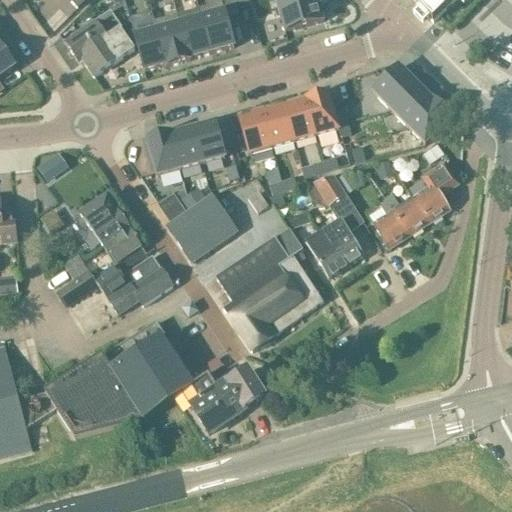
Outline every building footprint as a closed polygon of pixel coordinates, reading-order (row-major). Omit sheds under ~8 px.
[(87,2),(85,0),(75,0),(71,4),(78,11),(87,2)] [(221,0),(222,5),(226,17),(238,14),(236,6),(233,0),(221,0)] [(318,8),(286,0),(276,0),(286,33),(322,23),(318,8)] [(286,0),(318,8),(326,0),(286,0)] [(408,0),(433,25),(458,0),(408,0)] [(222,5),(200,11),(212,56),(235,49),(226,17),(222,5)] [(178,17),(190,63),(191,63),(191,61),(212,56),(200,11),(199,11),(201,20),(181,26),(178,17)] [(96,23),(64,44),(78,66),(83,63),(110,44),(107,40),(120,31),(122,30),(110,13),(96,23)] [(178,17),(155,23),(168,69),(190,63),(178,17)] [(168,69),(155,23),(157,33),(135,39),(145,74),(167,68),(167,69),(168,69)] [(110,44),(83,63),(95,80),(135,53),(120,31),(107,40),(110,44)] [(0,50),(0,96),(5,93),(0,85),(0,80),(15,70),(1,50),(0,50)] [(374,95),(391,113),(394,110),(412,93),(417,87),(400,70),(398,71),(394,75),(376,93),(374,95)] [(12,97),(23,89),(19,83),(8,91),(12,97)] [(391,113),(408,130),(435,103),(434,103),(433,104),(417,87),(412,93),(394,110),(391,113)] [(329,98),(307,104),(316,138),(338,132),(329,98)] [(435,103),(408,130),(426,148),(450,124),(452,121),(435,103)] [(307,104),(285,110),(294,144),(316,138),(307,104)] [(285,110),(263,116),(273,150),(294,144),(285,110)] [(348,125),(345,112),(335,115),(338,128),(348,125)] [(263,115),(241,121),(251,156),(273,150),(263,116),(263,115)] [(341,140),(351,137),(348,125),(338,128),(339,132),(341,140)] [(215,127),(193,133),(202,166),(224,160),(215,127)] [(193,133),(171,139),(180,172),(202,166),(193,133)] [(149,143),(159,178),(180,172),(171,139),(171,137),(149,143)] [(437,148),(423,158),(430,167),(443,158),(437,148)] [(365,164),(362,151),(352,154),(356,166),(365,164)] [(324,165),(327,174),(339,170),(336,161),(324,165)] [(324,165),(311,169),(314,178),(327,174),(324,165)] [(389,165),(377,168),(381,183),(393,180),(389,165)] [(413,202),(430,227),(450,214),(441,199),(456,189),(443,168),(420,183),(426,193),(413,202)] [(239,182),(236,169),(226,172),(230,184),(239,182)] [(348,177),(337,183),(346,198),(364,187),(359,179),(351,181),(348,177)] [(339,256),(347,269),(362,260),(346,237),(364,226),(346,198),(337,183),(335,180),(315,186),(339,226),(323,236),(323,235),(321,236),(336,258),(339,256)] [(294,181),(282,185),(285,194),(297,190),(294,181)] [(269,189),(273,199),(285,194),(282,185),(269,189)] [(188,199),(196,210),(206,203),(199,192),(188,199)] [(257,193),(244,201),(257,219),(269,211),(257,193)] [(392,198),(385,202),(409,240),(430,227),(413,202),(400,210),(392,198)] [(0,238),(2,238),(3,246),(16,245),(14,221),(2,222),(0,199),(0,238)] [(159,208),(172,226),(186,217),(180,209),(178,206),(173,199),(159,208)] [(186,217),(172,226),(167,230),(192,266),(237,235),(213,199),(206,203),(196,210),(186,217)] [(182,203),(178,206),(180,209),(186,217),(196,210),(188,199),(182,203)] [(103,249),(130,230),(112,203),(108,206),(104,200),(81,215),(103,249)] [(379,206),(387,219),(373,228),(389,253),(409,240),(385,202),(379,206)] [(307,215),(283,223),(289,232),(312,226),(307,215)] [(55,222),(40,231),(48,243),(63,235),(55,222)] [(130,230),(103,249),(114,267),(93,280),(99,289),(109,304),(131,289),(124,279),(124,280),(120,274),(146,256),(138,244),(139,244),(130,230)] [(303,254),(289,233),(217,281),(233,306),(296,264),(293,261),(303,254)] [(330,281),(347,269),(339,256),(336,258),(321,236),(307,245),(330,281)] [(302,255),(294,260),(298,267),(306,262),(302,255)] [(131,289),(109,304),(119,319),(140,305),(143,310),(173,290),(163,274),(162,274),(153,260),(124,279),(131,289)] [(296,264),(233,306),(223,313),(233,326),(252,355),(276,339),(275,337),(323,305),(296,264)] [(89,274),(73,284),(56,296),(66,311),(99,289),(93,280),(89,274)] [(17,283),(3,285),(4,298),(18,297),(17,283)] [(183,311),(189,320),(198,314),(192,305),(183,311)] [(194,388),(170,352),(164,342),(161,338),(158,332),(156,330),(154,326),(104,360),(103,359),(46,396),(46,397),(56,412),(75,441),(143,424),(183,397),(182,397),(195,389),(194,388)] [(46,397),(31,401),(18,404),(4,351),(0,352),(0,460),(31,452),(26,432),(56,412),(46,397)] [(195,389),(182,397),(183,397),(207,434),(209,438),(210,438),(247,414),(265,401),(257,388),(248,375),(223,391),(213,376),(223,370),(217,361),(192,378),(198,386),(194,388),(195,389)] [(468,437),(453,441),(454,447),(469,443),(468,437)]
